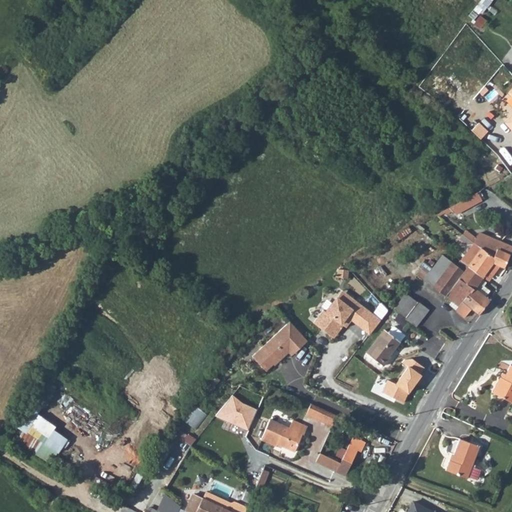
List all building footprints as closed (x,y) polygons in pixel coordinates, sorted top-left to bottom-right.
[(484,10),(492,0),(491,0),(481,0),(478,5),(484,10)] [(481,137),(488,130),(479,122),(473,129),(481,137)] [(483,200),(479,192),(467,199),(471,206),(483,200)] [(471,206),(467,199),(450,208),(457,214),(471,206)] [(465,230),(462,234),(463,235),(472,241),(474,237),(465,230)] [(483,249),(490,236),(480,232),(477,239),(475,243),(483,249)] [(472,241),(463,235),(460,239),(468,245),(472,243),(473,242),(472,241)] [(493,257),(501,241),(490,236),(483,249),(493,257)] [(499,266),(506,269),(511,254),(511,251),(511,245),(501,241),(493,257),(491,262),(499,266)] [(475,243),(460,261),(484,278),(489,271),(494,275),(499,266),(491,262),(493,257),(483,249),(475,243)] [(484,278),(460,261),(457,265),(442,255),(433,268),(424,261),(419,267),(422,269),(417,275),(446,296),(458,279),(475,289),(472,293),(470,292),(460,306),(456,310),(465,317),(472,309),(479,315),(490,301),(486,298),(491,291),(484,286),(486,283),(482,280),(484,278)] [(458,279),(446,296),(452,301),(460,306),(470,292),(472,293),(475,289),(458,279)] [(348,293),(342,300),(345,303),(352,296),(348,293)] [(394,309),(405,318),(417,302),(406,293),(394,309)] [(318,324),(335,338),(337,340),(347,328),(350,330),(356,323),(361,317),(363,319),(370,311),(352,296),(345,303),(342,300),(330,314),(328,312),(318,324)] [(417,302),(405,318),(404,319),(416,328),(429,310),(418,301),(417,302)] [(449,304),(456,310),(460,306),(452,301),(449,304)] [(311,343),(294,323),(254,356),(267,372),(279,362),(280,364),(291,354),(294,357),(311,343)] [(389,333),(401,341),(405,335),(393,326),(389,333)] [(389,357),(401,341),(389,333),(384,330),(367,354),(384,366),(390,358),(389,357)] [(388,381),(383,393),(404,402),(408,394),(409,394),(423,376),(421,374),(426,367),(408,356),(403,363),(407,366),(395,384),(388,381)] [(492,393),(503,398),(511,403),(511,365),(507,374),(504,379),(501,377),(492,393)] [(23,430),(16,441),(52,463),(70,434),(39,415),(57,385),(45,378),(16,425),(23,430)] [(233,395),(216,416),(246,429),(256,408),(241,402),(233,395)] [(333,427),(338,415),(311,403),(306,415),(333,427)] [(308,426),(293,419),(289,428),(270,419),(261,439),(279,447),(280,445),(295,452),(303,434),(304,435),(308,426)] [(177,439),(169,435),(167,438),(175,443),(177,439)] [(317,462),(346,476),(358,451),(361,452),(366,442),(354,435),(340,463),(321,453),(317,462)] [(479,446),(460,439),(452,460),(450,460),(446,470),(467,478),(479,446)] [(170,450),(162,446),(155,459),(163,463),(170,450)] [(263,469),(257,484),(264,486),(269,472),(263,469)] [(246,511),(247,511),(241,509),(242,507),(234,503),(230,510),(193,494),(193,495),(182,490),(179,497),(185,500),(183,504),(185,505),(183,508),(185,509),(185,511),(188,511),(246,511)] [(136,499),(123,492),(118,499),(132,507),(136,499)] [(435,511),(411,499),(404,511),(435,511)]
